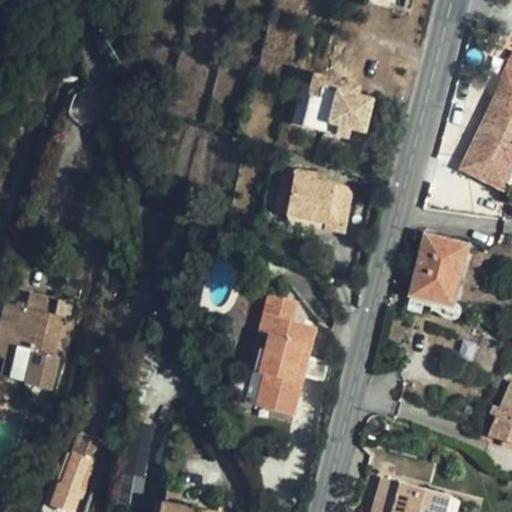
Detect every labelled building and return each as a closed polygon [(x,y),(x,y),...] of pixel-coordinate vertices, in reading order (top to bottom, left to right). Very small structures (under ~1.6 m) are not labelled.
[(511,158),(511,76),(507,74),(461,168),(504,190),(511,172),(511,166),(509,165),(511,158)] [(294,121),(365,139),(377,93),(306,75),(294,121)] [(325,223),(331,195),(291,186),(285,215),(325,223)] [(455,306),(470,245),(429,235),(412,303),(426,306),(427,300),(455,306)] [(270,292),(260,332),(268,335),(260,371),(265,373),(257,405),(298,416),(319,326),(298,320),(302,300),(270,292)] [(27,321),(31,303),(26,302),(22,319),(27,321)] [(57,310),(31,303),(27,321),(22,319),(3,315),(0,327),(0,330),(8,332),(0,371),(0,381),(23,386),(22,391),(45,396),(61,328),(53,327),(57,310)] [(0,371),(8,332),(0,330),(0,371)] [(268,335),(260,332),(250,369),(260,371),(268,335)] [(260,371),(250,369),(243,401),(257,405),(265,373),(260,371)] [(492,403),(488,414),(498,417),(490,435),(511,443),(511,381),(511,382),(502,406),(492,403)] [(131,423),(119,499),(141,502),(153,426),(131,423)] [(78,489),(88,458),(74,452),(57,499),(72,504),(78,489)] [(97,460),(88,458),(78,489),(87,491),(97,460)] [(388,505),(396,478),(383,475),(372,511),(396,511),(398,507),(388,505)] [(444,511),(450,494),(396,478),(388,505),(398,507),(396,511),(444,511)] [(460,511),(465,498),(450,494),(444,511),(460,511)] [(222,511),(163,501),(160,511),(222,511)]
